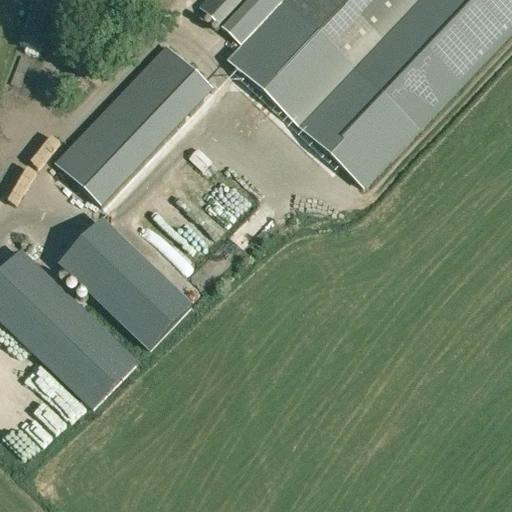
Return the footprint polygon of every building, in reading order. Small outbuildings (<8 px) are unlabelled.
[(209,0),(200,10),(225,33),(243,50),(284,7),(290,0),(209,0)] [(243,50),(229,66),(302,134),(356,76),(428,0),(290,0),(284,7),(243,50)] [(511,0),(428,0),(356,76),(302,134),(365,193),(420,135),(511,36),(511,0)] [(214,93),(166,48),(54,167),(102,212),(214,93)] [(197,153),(199,140),(187,137),(185,150),(197,153)] [(234,190),(250,174),(215,139),(199,154),(234,190)]
